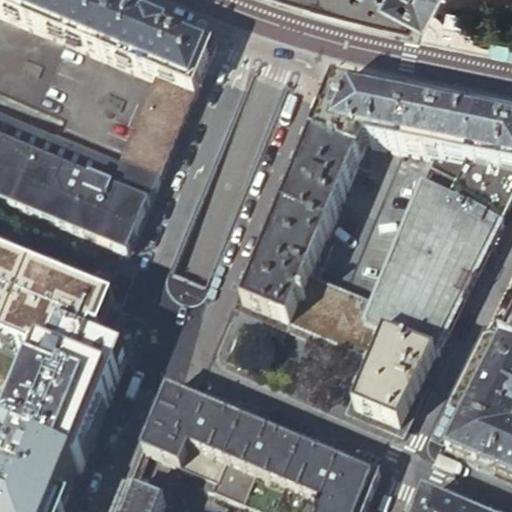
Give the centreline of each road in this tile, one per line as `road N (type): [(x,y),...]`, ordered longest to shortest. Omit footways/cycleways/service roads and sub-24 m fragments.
road 1 (residential): [(252,42),(322,65),(196,375)]
road 2 (residential): [(155,357),(146,293),(252,42)]
road 3 (residential): [(196,375),(417,469)]
road 4 (residential): [(98,511),(155,357)]
